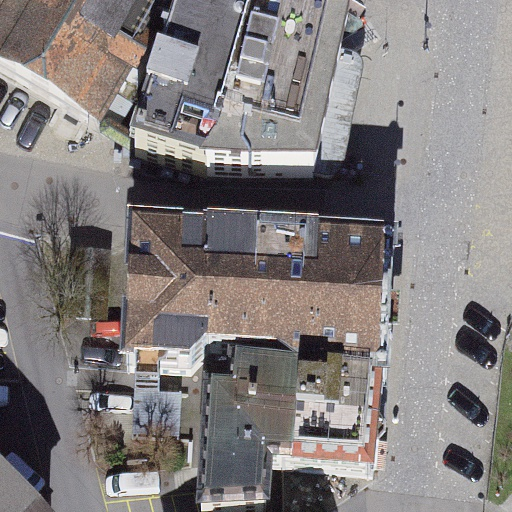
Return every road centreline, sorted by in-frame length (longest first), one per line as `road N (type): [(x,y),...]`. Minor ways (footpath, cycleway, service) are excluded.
road 1 (residential): [(2,188),(436,235)]
road 2 (residential): [(2,188),(52,430),(80,511)]
road 3 (residential): [(420,511),(436,235)]
road 4 (residential): [(436,235),(466,0)]
